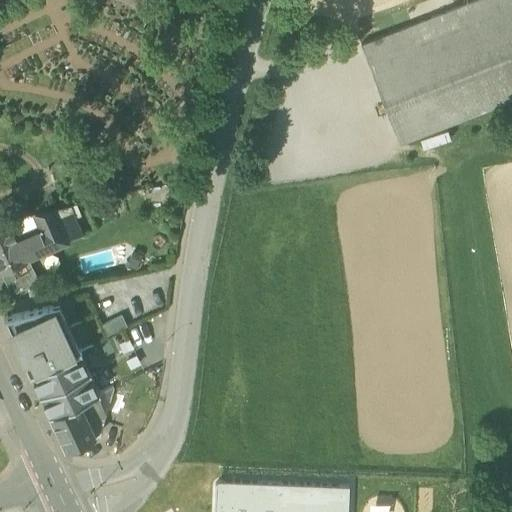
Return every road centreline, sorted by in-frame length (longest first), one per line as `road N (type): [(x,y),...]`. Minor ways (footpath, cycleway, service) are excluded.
road 1 (residential): [(62,502),(139,477),(166,440),(214,164),(254,0)]
road 2 (secondary): [(62,502),(0,372)]
